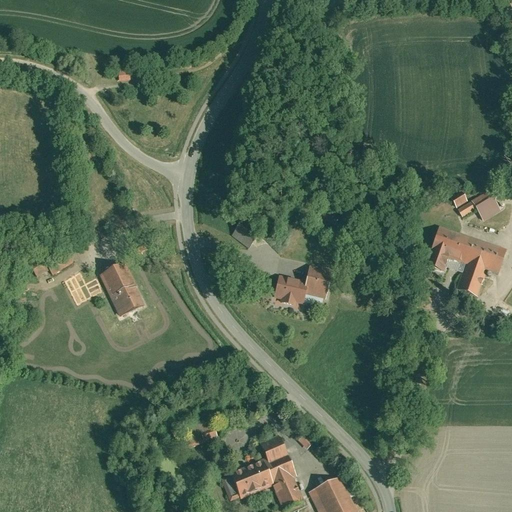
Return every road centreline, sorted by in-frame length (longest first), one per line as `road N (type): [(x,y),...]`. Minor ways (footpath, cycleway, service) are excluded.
road 1 (tertiary): [(186,178),(192,260),(209,299),(361,461),(386,511)]
road 2 (unclassified): [(262,12),(404,1),(511,16)]
road 3 (unclassified): [(186,178),(131,153),(92,104),(53,77),(0,65)]
road 4 (tertiary): [(262,12),(186,178)]
